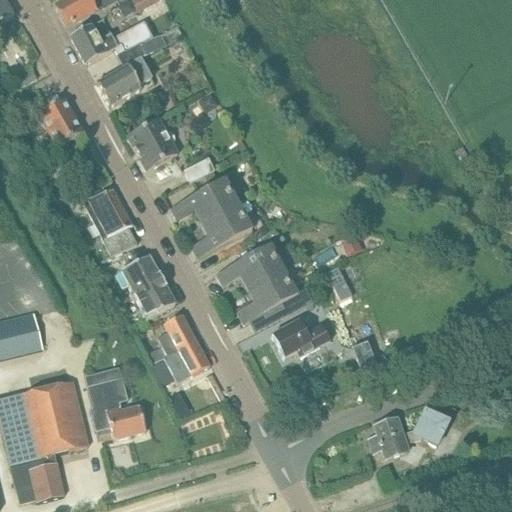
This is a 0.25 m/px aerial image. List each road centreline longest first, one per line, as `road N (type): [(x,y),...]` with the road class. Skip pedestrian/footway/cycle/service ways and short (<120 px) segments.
road 1 (secondary): [(272,448),(26,0)]
road 2 (unclassified): [(272,448),(511,361)]
